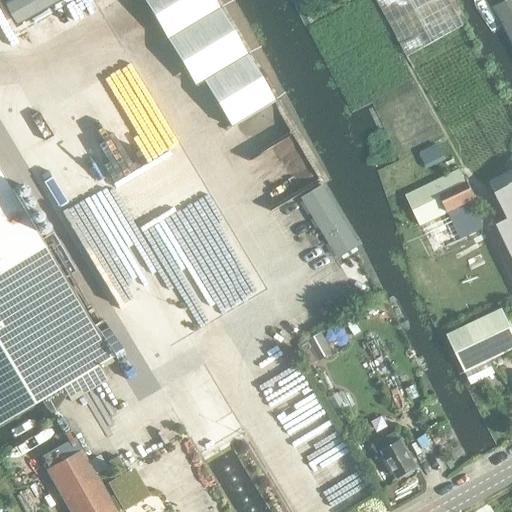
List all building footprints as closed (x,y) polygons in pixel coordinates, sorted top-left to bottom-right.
[(375,0),(411,65),(466,35),(447,0),(375,0)] [(511,0),(510,0),(492,10),(511,47),(511,0)] [(460,169),(405,196),(419,226),(453,210),(475,199),(460,169)] [(0,272),(43,246),(0,174),(0,272)] [(511,259),(511,183),(494,194),(507,220),(496,225),(511,259)] [(302,199),(338,258),(359,245),(323,186),(302,199)] [(0,421),(110,357),(44,247),(0,273),(0,421)] [(491,360),(511,350),(511,333),(500,309),(447,335),(464,373),(475,367),(480,381),(496,374),(491,360)] [(331,352),(321,334),(301,346),(311,364),(331,352)] [(399,441),(394,433),(373,446),(378,455),(382,453),(398,480),(402,477),(405,478),(411,475),(411,472),(416,469),(399,441)] [(115,511),(81,450),(45,471),(68,511),(115,511)] [(108,484),(123,509),(148,495),(133,469),(108,484)]
